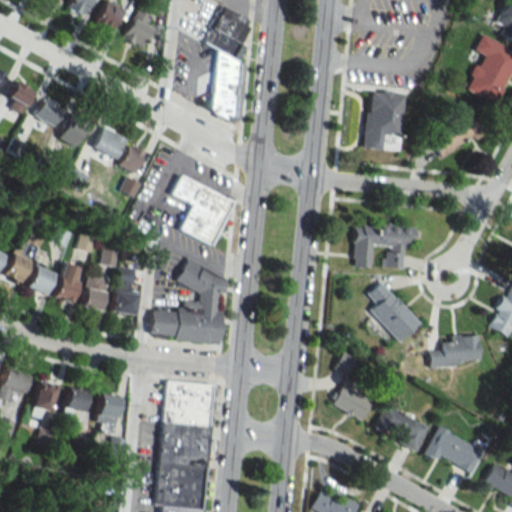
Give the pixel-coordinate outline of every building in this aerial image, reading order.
[(67,0),(64,9),(79,17),(88,0),(67,0)] [(109,32),(120,7),(104,0),(101,0),(91,24),(109,32)] [(511,0),(502,0),(493,23),(501,27),(498,32),(511,37),(511,0)] [(214,49),(208,112),(229,122),(234,122),(237,114),(242,64),(235,61),(239,50),(240,43),(247,26),(248,19),(218,6),(202,44),(214,49)] [(152,18),(133,8),(118,38),(136,48),(152,18)] [(511,49),(479,34),(470,51),(479,55),(462,89),(493,105),(511,65),(511,49)] [(0,93),(11,102),(9,106),(17,112),(30,93),(9,78),(0,91),(0,93)] [(359,148),(395,150),(399,92),(363,89),(359,148)] [(30,114),(50,127),(60,111),(40,98),(30,114)] [(427,133),(436,154),(480,134),(470,113),(427,133)] [(88,123),(66,114),(56,139),(78,148),(88,123)] [(90,150),(114,159),(123,136),(99,127),(90,150)] [(142,150),(127,142),(115,165),(130,173),(142,150)] [(85,174),(71,168),(64,184),(78,191),(85,174)] [(230,200),(176,175),(167,195),(187,204),(175,230),(209,246),(230,200)] [(136,184),(123,176),(116,189),(129,197),(136,184)] [(349,266),(368,267),(369,246),(387,247),(385,267),(399,268),(401,240),(411,241),(412,227),(352,223),(349,266)] [(62,245),(68,232),(56,227),(50,240),(62,245)] [(73,247),(86,252),(90,241),(78,236),(73,247)] [(112,250),(99,250),(99,264),(112,264),(112,250)] [(25,260),(8,252),(0,270),(0,275),(16,282),(25,260)] [(215,343),(218,311),(215,309),(215,299),(221,287),(222,277),(184,258),(173,281),(196,292),(195,302),(180,301),(175,312),(148,309),(146,337),(215,343)] [(23,286),(40,294),(52,270),(34,261),(23,286)] [(49,295),(67,302),(79,269),(61,262),(49,295)] [(102,277),(83,274),(78,307),(97,310),(102,277)] [(372,303),(365,310),(396,342),(417,322),(377,281),(363,294),(372,303)] [(484,326),(507,337),(511,326),(511,293),(502,288),(484,326)] [(125,316),(131,295),(112,289),(106,310),(125,316)] [(426,367),(475,363),(474,334),(446,336),(446,341),(437,342),(437,348),(425,349),(426,367)] [(331,365),(344,374),(353,360),(340,351),(331,365)] [(18,395),(24,375),(2,368),(0,373),(0,398),(7,400),(10,392),(18,395)] [(199,511),(210,384),(162,380),(152,504),(157,504),(156,511),(199,511)] [(52,386),(35,381),(24,413),(42,419),(52,386)] [(367,399),(336,385),(327,405),(359,419),(367,399)] [(58,412),(78,417),(84,391),(65,386),(58,412)] [(93,431),(113,432),(113,394),(94,394),(93,431)] [(412,449),(424,427),(382,404),(370,426),(412,449)] [(468,475),(481,448),(433,425),(421,451),(468,475)] [(120,454),(121,438),(108,438),(108,454),(120,454)] [(480,482),(507,497),(503,503),(511,507),(511,474),(490,463),(480,482)] [(349,511),(354,503),(318,486),(306,509),(313,511),(349,511)]
